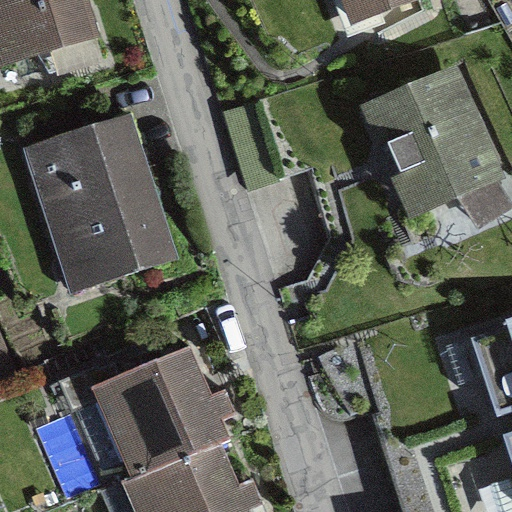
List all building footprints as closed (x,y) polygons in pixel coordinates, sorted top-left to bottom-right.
[(0,0),(0,81),(103,49),(87,0),(0,0)] [(444,0),(336,0),(351,42),(448,8),(444,0)] [(511,200),(465,71),(360,109),(413,253),(511,217),(511,200)] [(288,92),(252,103),(278,183),(314,172),(288,92)] [(181,276),(131,122),(27,155),(77,309),(181,276)] [(511,330),(476,343),(502,420),(511,416),(511,330)] [(125,477),(223,440),(187,347),(90,384),(125,477)] [(414,408),(373,421),(384,457),(426,443),(414,408)] [(511,416),(502,420),(511,450),(511,416)] [(250,511),(223,440),(125,477),(138,511),(250,511)] [(426,443),(384,457),(396,496),(439,482),(426,443)] [(449,511),(439,482),(396,496),(401,511),(449,511)]
